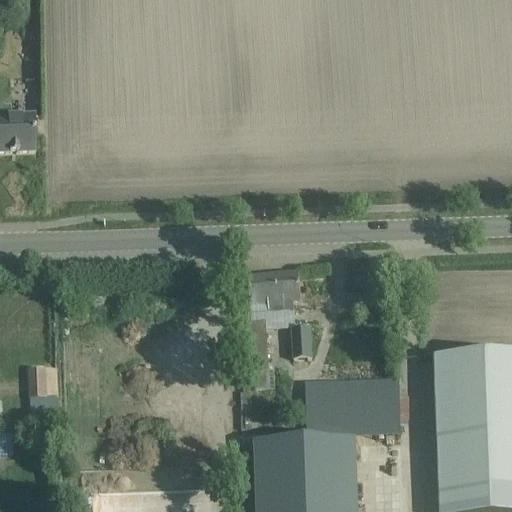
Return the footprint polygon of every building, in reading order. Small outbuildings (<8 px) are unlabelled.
[(0,157),(34,157),(32,120),(10,120),(9,110),(0,110),(0,157)] [(299,276),(249,280),(251,309),(269,308),(269,315),(294,313),(293,306),(301,305),(299,276)] [(240,396),(241,432),(290,431),(289,415),(280,415),(280,404),(275,404),(276,414),(250,415),(250,394),(261,394),(274,393),(273,374),(267,374),(265,326),(246,327),(245,308),(239,308),(243,396),(240,396)] [(297,364),(314,362),(312,332),(295,333),(297,364)] [(511,511),(511,359),(436,362),(441,511),(511,511)] [(28,373),(29,402),(58,401),(57,372),(28,373)] [(306,435),(398,436),(398,381),(306,380),(306,435)] [(358,511),(356,444),(307,446),(255,447),(257,511),(358,511)] [(82,511),(200,511),(200,489),(151,490),(151,506),(134,506),(134,491),(128,491),(127,473),(82,474),(82,511)]
